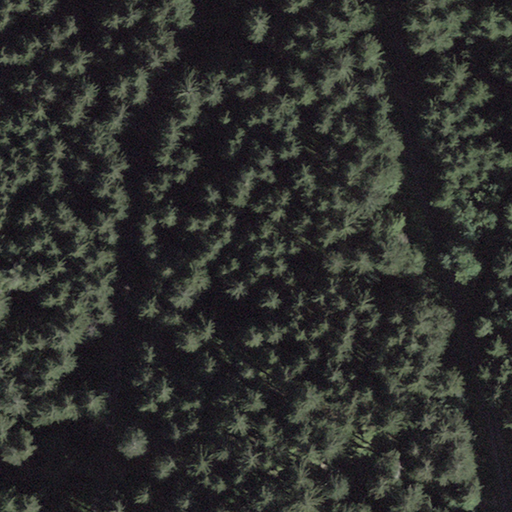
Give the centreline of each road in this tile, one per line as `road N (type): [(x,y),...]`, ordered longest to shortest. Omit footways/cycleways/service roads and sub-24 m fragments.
road 1 (track): [(226,0),(149,186),(82,511)]
road 2 (track): [(511,476),(425,193)]
road 3 (track): [(425,193),(395,0)]
